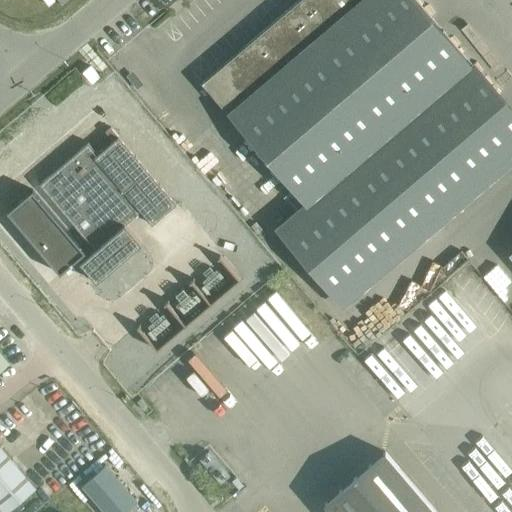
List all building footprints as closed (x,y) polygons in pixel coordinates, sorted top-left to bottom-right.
[(277,229),(343,305),(511,161),(511,111),(416,0),(299,0),(202,85),(227,114),(305,206),(277,229)] [(152,226),(176,206),(118,139),(98,156),(88,145),(75,156),(71,160),(39,187),(95,252),(80,265),(97,284),(141,246),(124,227),(141,213),(152,226)] [(33,192),(7,214),(61,277),(86,255),(33,192)] [(187,280),(174,293),(193,311),(205,298),(187,280)] [(511,280),(502,289),(511,300),(511,280)] [(133,340),(151,357),(163,345),(144,327),(133,340)] [(181,334),(164,339),(168,353),(185,349),(181,334)] [(0,370),(9,363),(0,352),(0,370)] [(0,511),(8,511),(21,502),(36,488),(0,446),(0,511)] [(324,505),(330,511),(436,511),(385,452),(324,505)] [(82,486),(104,511),(126,511),(137,502),(105,465),(82,486)]
